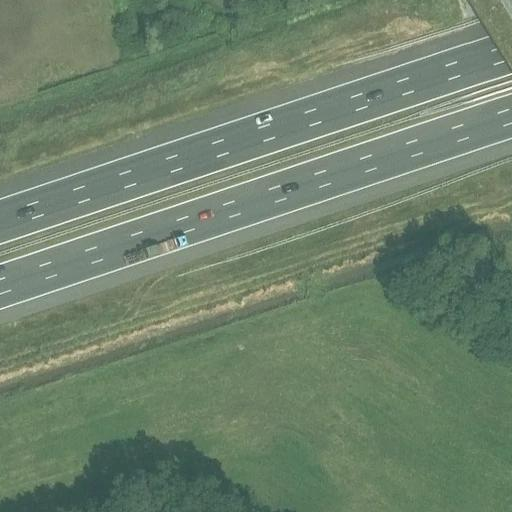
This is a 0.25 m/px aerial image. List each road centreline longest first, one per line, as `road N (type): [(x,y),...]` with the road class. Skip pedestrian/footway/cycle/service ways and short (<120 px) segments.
road 1 (motorway): [(0,288),(511,117)]
road 2 (motorway): [(511,52),(0,222)]
